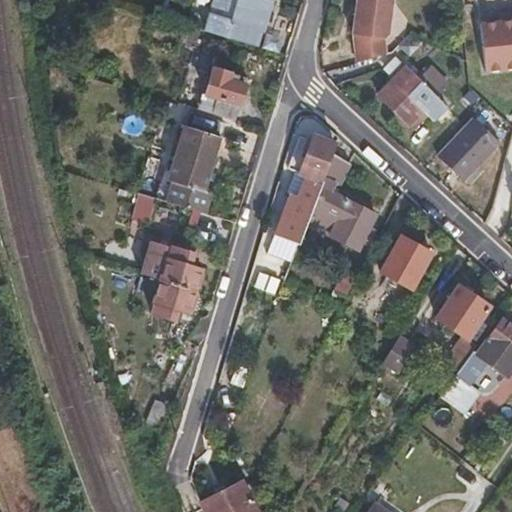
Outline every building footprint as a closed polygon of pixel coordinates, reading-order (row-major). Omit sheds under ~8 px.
[(263,4),(264,0),(232,0),(228,13),(231,14),(225,31),(252,39),(260,16),(263,4)] [(384,32),(387,0),(351,0),(348,31),(350,31),(356,59),(384,50),(381,35),(384,32)] [(266,17),(269,6),(263,4),(260,16),(266,17)] [(511,62),(511,5),(511,6),(511,14),(496,16),(478,18),(482,66),(511,62)] [(511,14),(511,6),(496,7),(496,16),(511,14)] [(231,115),(242,78),(232,75),(234,71),(210,63),(202,89),(198,87),(192,104),(231,115)] [(446,103),(406,63),(377,91),(407,122),(423,106),(427,111),(432,117),(446,103)] [(412,126),(427,111),(423,106),(407,122),(412,126)] [(464,177),(499,140),(473,113),(438,150),(464,177)] [(200,183),(215,131),(181,122),(160,195),(165,197),(182,201),(201,207),(207,185),(200,183)] [(329,149),(333,137),(312,130),(310,134),(304,132),(298,148),(305,151),(299,168),(309,172),(301,195),(287,190),(272,230),(295,239),(302,222),(329,149)] [(299,168),(305,151),(298,148),(292,166),(299,168)] [(374,209),(330,185),(333,178),(338,180),(348,158),(329,149),(302,222),(306,224),(311,217),(309,216),(318,201),(335,211),(327,226),(358,243),(362,235),(366,237),(374,222),(369,219),(374,209)] [(175,226),(182,201),(165,197),(158,221),(175,226)] [(327,226),(335,211),(318,201),(309,216),(311,217),(327,226)] [(399,230),(378,267),(407,285),(429,248),(399,230)] [(194,286),(201,262),(191,259),(194,249),(171,242),(168,252),(164,251),(157,275),(194,286)] [(349,285),(360,264),(354,260),(351,266),(346,264),(339,279),(349,285)] [(187,308),(194,286),(157,275),(150,296),(155,298),(152,307),(175,314),(178,305),(187,308)] [(465,332),(486,301),(457,279),(435,311),(460,329),(440,357),(447,363),(431,385),(437,390),(452,369),(475,338),(465,332)] [(396,330),(411,306),(392,294),(383,308),(392,313),(382,329),(392,336),(396,330)] [(505,366),(511,356),(511,323),(500,314),(474,347),(483,355),(485,352),(505,366)] [(396,365),(412,340),(396,330),(392,336),(381,355),(396,365)] [(505,366),(485,352),(483,355),(501,370),(505,366)] [(446,394),(458,379),(463,383),(466,379),(452,369),(437,390),(444,395),(446,394)] [(466,409),(480,390),(466,379),(463,383),(458,379),(446,394),(466,409)] [(206,511),(269,511),(251,475),(242,480),(239,475),(199,496),(206,511)] [(394,511),(375,498),(364,511),(394,511)]
